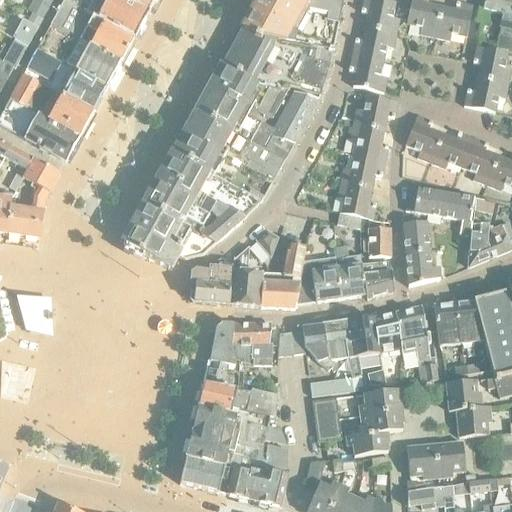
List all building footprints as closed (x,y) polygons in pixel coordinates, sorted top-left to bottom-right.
[(32,0),(26,11),(31,14),(41,20),(52,0),(32,0)] [(121,0),(63,0),(63,2),(134,41),(148,15),(121,0)] [(121,0),(148,15),(156,0),(121,0)] [(256,40),(295,43),(319,49),(332,51),(342,2),(334,0),(258,0),(241,32),(256,40)] [(395,5),(372,0),(363,0),(360,14),(367,16),(364,30),(395,36),(399,21),(392,20),(395,5)] [(434,40),(440,9),(427,6),(428,0),(411,0),(406,26),(421,30),(419,37),(434,40)] [(496,27),(500,28),(511,30),(511,0),(485,0),(483,10),(478,9),(477,23),(487,25),(489,14),(499,17),(496,27)] [(119,67),(134,41),(63,2),(48,28),(119,67)] [(465,39),(472,8),(456,5),(454,12),(440,9),(434,40),(449,43),(450,36),(465,39)] [(31,14),(15,43),(25,48),(41,20),(31,14)] [(69,71),(75,74),(106,91),(119,67),(48,28),(35,52),(69,71)] [(509,50),(511,39),(511,30),(500,28),(495,47),(509,50)] [(351,57),(382,64),(385,50),(392,51),(395,36),(364,30),(361,43),(354,42),(351,57)] [(285,92),(285,89),(319,97),(329,65),(329,64),(326,64),(316,62),(319,49),(295,43),(256,40),(241,32),(221,69),(259,89),(263,90),(276,93),(278,90),(285,92)] [(19,62),(25,48),(15,43),(7,56),(3,64),(14,70),(19,62)] [(316,62),(326,64),(329,64),(332,51),(319,49),(316,62)] [(476,80),(507,87),(510,72),(503,70),(507,55),(476,49),(472,65),(479,66),(476,80)] [(69,71),(35,52),(25,70),(50,84),(54,76),(63,81),(69,71)] [(352,89),(383,95),(386,80),(379,78),(382,64),(351,57),(348,73),(355,75),(352,89)] [(0,62),(0,86),(4,80),(5,81),(11,70),(2,64),(0,62)] [(195,115),(237,138),(245,123),(242,121),(250,107),(253,109),(263,90),(259,89),(221,69),(195,115)] [(92,116),(106,91),(75,74),(61,99),(92,116)] [(22,77),(9,101),(79,139),(92,116),(61,99),(22,77)] [(507,87),(476,80),(473,94),(466,92),(463,109),(494,115),(497,100),(504,102),(507,87)] [(288,101),(314,108),(318,100),(292,93),(288,101)] [(355,111),(352,126),(383,133),(386,119),(393,120),(397,104),(366,98),(362,113),(355,111)] [(0,128),(65,165),(79,139),(9,101),(0,116),(0,128)] [(288,101),(284,109),(310,115),(314,108),(288,101)] [(306,123),(310,115),(284,109),(280,116),(306,123)] [(252,147),(237,138),(195,115),(184,136),(224,158),(227,153),(234,157),(232,162),(272,184),(283,164),(252,147)] [(280,116),(276,123),(302,129),(306,123),(280,116)] [(416,118),(404,148),(419,154),(416,160),(430,166),(442,136),(429,131),(431,124),(416,118)] [(298,137),(302,129),(276,123),(272,130),(298,137)] [(356,142),(353,157),(384,163),(387,148),(380,147),(383,133),(352,126),(349,141),(356,142)] [(298,137),(272,130),(268,138),(293,145),(298,137)] [(455,142),(442,136),(430,166),(444,171),(447,165),(461,170),(472,141),(458,135),(455,142)] [(173,156),(208,175),(261,204),(272,184),(232,162),(230,165),(222,161),(224,158),(184,136),(173,156)] [(258,137),(252,147),(283,164),(293,145),(268,138),(266,141),(258,137)] [(0,156),(3,159),(10,147),(0,140),(0,156)] [(487,146),(472,141),(461,170),(474,176),(472,182),(486,188),(498,158),(484,153),(487,146)] [(32,160),(10,147),(3,159),(25,171),(32,160)] [(173,156),(145,207),(215,246),(244,220),(219,207),(226,194),(204,183),(208,175),(173,156)] [(381,179),(384,163),(353,157),(350,171),(343,170),(340,185),(371,191),(374,178),(381,179)] [(498,158),(486,188),(500,193),(503,187),(511,190),(511,160),(511,164),(498,158)] [(25,171),(22,176),(21,179),(37,189),(32,197),(32,199),(44,202),(59,175),(32,160),(25,171)] [(13,192),(21,179),(22,176),(17,173),(7,189),(13,192)] [(341,216),(359,220),(367,222),(372,223),(375,207),(368,205),(371,191),(340,185),(337,200),(344,201),(341,216)] [(405,213),(441,219),(445,195),(409,189),(405,213)] [(471,227),(472,212),(473,200),(445,195),(441,219),(461,223),(459,236),(470,238),(470,235),(471,227)] [(9,198),(0,197),(0,235),(3,236),(8,208),(9,198)] [(38,242),(44,202),(32,199),(30,212),(8,208),(3,236),(38,242)] [(472,212),(481,214),(484,203),(473,200),(472,212)] [(494,205),(484,203),(481,214),(491,216),(494,205)] [(202,257),(215,246),(145,207),(123,247),(167,271),(175,257),(184,262),(202,257)] [(336,226),(359,232),(359,220),(341,216),(338,216),(336,226)] [(367,222),(359,220),(359,232),(360,252),(368,251),(368,260),(390,260),(389,230),(367,231),(367,222)] [(404,258),(429,255),(426,224),(402,226),(404,258)] [(501,227),(486,232),(486,245),(492,260),(511,252),(507,241),(511,239),(511,236),(506,225),(501,227)] [(323,228),(315,226),(311,241),(320,243),(323,228)] [(467,270),(492,260),(486,245),(486,232),(487,228),(471,227),(470,235),(470,238),(467,270)] [(266,233),(254,243),(269,261),(277,241),(266,233)] [(263,275),(263,277),(262,281),(260,310),(294,312),(295,308),(311,306),(315,305),(310,273),(306,274),(299,275),(303,250),(287,247),(282,276),(263,275)] [(339,302),(365,298),(360,267),(348,268),(345,248),(332,250),(335,270),(339,302)] [(233,261),(232,270),(228,307),(230,307),(230,308),(258,310),(260,310),(262,281),(263,277),(245,276),(247,249),(233,261)] [(407,289),(440,281),(438,269),(430,270),(429,255),(404,258),(407,289)] [(365,302),(393,294),(391,270),(389,270),(388,264),(360,267),(365,298),(365,302)] [(191,304),(211,306),(228,308),(228,307),(232,270),(210,268),(207,270),(207,272),(195,271),(191,274),(188,301),(191,304)] [(315,305),(339,302),(335,270),(310,273),(315,305)] [(511,323),(504,294),(473,302),(473,303),(484,344),(491,373),(493,381),(495,390),(499,401),(511,397),(511,323)] [(20,304),(27,331),(50,336),(49,323),(52,322),(51,316),(49,316),(48,303),(20,304)] [(473,303),(453,305),(458,347),(484,344),(473,303)] [(438,349),(458,347),(453,305),(433,307),(438,349)] [(397,343),(397,353),(400,352),(401,356),(416,353),(417,362),(429,360),(420,309),(393,315),(397,343)] [(393,315),(372,320),(377,356),(397,353),(397,343),(393,315)] [(344,348),(346,366),(348,365),(349,377),(351,380),(351,381),(360,377),(357,359),(377,356),(372,320),(346,324),(349,347),(344,348)] [(332,363),(337,363),(336,365),(336,367),(346,366),(344,348),(349,347),(346,324),(322,327),(327,361),(329,360),(332,363)] [(231,411),(246,414),(250,395),(241,393),(242,374),(233,374),(233,368),(231,368),(234,348),(229,348),(232,326),(220,326),(216,329),(210,363),(208,363),(203,386),(235,393),(231,411)] [(271,368),(271,362),(248,361),(250,350),(258,350),(258,326),(232,326),(229,348),(234,348),(231,368),(233,368),(238,367),(271,368)] [(270,326),(258,326),(258,350),(250,350),(248,361),(271,362),(271,347),(268,347),(270,326)] [(302,329),(302,333),(304,349),(327,372),(329,370),(332,373),(335,371),(336,367),(336,365),(337,363),(332,363),(329,360),(327,361),(322,327),(302,329)] [(302,333),(291,334),(293,357),(304,356),(304,349),(302,333)] [(278,359),(293,357),(291,334),(279,336),(278,359)] [(423,368),(425,383),(437,381),(435,366),(423,368)] [(465,368),(467,377),(478,375),(477,366),(465,368)] [(455,378),(467,377),(465,368),(453,369),(455,378)] [(365,376),(367,388),(385,387),(381,371),(365,376)] [(350,380),(331,382),(333,396),(353,394),(351,381),(351,380),(349,377),(350,380)] [(495,390),(493,381),(486,381),(487,391),(495,390)] [(331,382),(309,385),(311,399),(333,396),(331,382)] [(445,385),(448,413),(488,409),(488,408),(481,409),(480,395),(476,395),(475,382),(445,385)] [(268,385),(267,396),(276,398),(277,386),(268,385)] [(235,393),(203,386),(197,410),(230,420),(231,411),(235,393)] [(251,392),(250,395),(246,414),(271,419),(276,398),(267,396),(251,392)] [(359,417),(401,412),(399,398),(397,399),(396,392),(362,397),(364,407),(358,408),(359,417)] [(339,432),(338,420),(335,400),(311,403),(314,424),(316,444),(325,443),(341,441),(340,440),(339,432)] [(488,409),(448,413),(448,414),(455,413),(458,440),(487,437),(486,425),(490,424),(488,409)] [(260,464),(262,446),(262,444),(263,444),(264,442),(286,447),(283,439),(278,428),(274,427),(275,420),(271,419),(246,414),(231,411),(230,420),(197,410),(185,461),(207,466),(221,467),(231,468),(286,473),(287,452),(266,447),(263,465),(260,464)] [(403,426),(401,412),(359,417),(360,427),(366,426),(368,436),(386,434),(401,432),(401,426),(403,426)] [(345,439),(345,440),(346,449),(352,448),(353,459),(387,454),(386,448),(388,448),(386,434),(368,436),(345,439)] [(434,447),(437,480),(452,479),(452,475),(464,474),(461,444),(434,447)] [(437,480),(434,447),(406,450),(408,479),(421,478),(421,482),(437,480)] [(372,473),(389,471),(388,458),(371,461),(372,473)] [(354,472),(353,463),(341,465),(340,460),(331,462),(333,474),(354,472)] [(217,496),(217,495),(220,481),(229,477),(231,468),(221,467),(207,466),(185,461),(179,486),(217,496)] [(329,511),(340,487),(331,483),(329,489),(315,483),(324,463),(309,465),(304,488),(315,493),(306,511),(329,511)] [(286,473),(231,468),(229,477),(220,481),(217,495),(226,497),(226,498),(279,510),(288,473),(286,473)] [(465,485),(467,485),(475,484),(474,476),(464,477),(465,485)] [(495,481),(487,482),(489,493),(497,493),(495,481)] [(407,494),(415,492),(414,482),(405,483),(407,494)] [(468,489),(469,493),(469,495),(481,493),(481,494),(489,493),(487,482),(479,483),(480,487),(468,489)] [(467,485),(465,485),(452,488),(452,495),(453,495),(469,493),(468,489),(467,485)] [(348,491),(340,487),(329,511),(350,511),(355,500),(346,496),(348,491)] [(419,511),(443,509),(442,498),(453,497),(453,495),(452,495),(452,488),(415,492),(407,494),(406,494),(407,508),(419,506),(419,511)] [(453,510),(453,497),(442,498),(443,509),(443,511),(453,510)] [(371,511),(373,501),(366,498),(364,504),(355,500),(350,511),(371,511)] [(384,501),(373,501),(371,511),(390,511),(390,507),(384,507),(384,501)]
